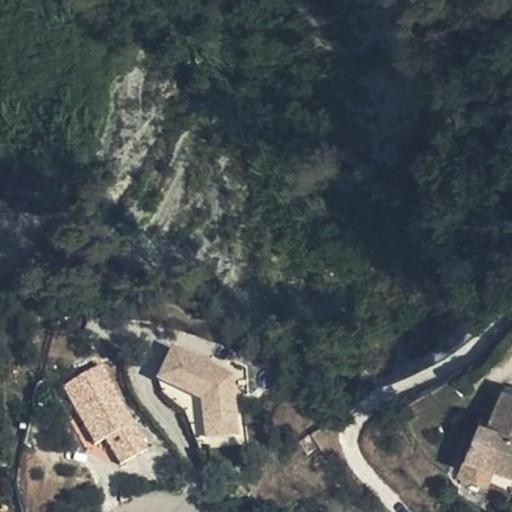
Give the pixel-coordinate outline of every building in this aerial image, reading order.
[(169,344),(155,378),(199,396),(189,422),(223,436),(248,375),(169,344)] [(119,466),(146,450),(95,361),(64,380),(68,388),(62,392),(94,445),(104,440),(116,433),(123,445),(111,453),(119,466)] [(511,386),(505,383),(490,419),(481,416),(461,466),(511,486),(511,386)] [(322,444),(312,430),(300,438),(310,454),(322,444)] [(104,440),(111,453),(123,445),(116,433),(104,440)]
